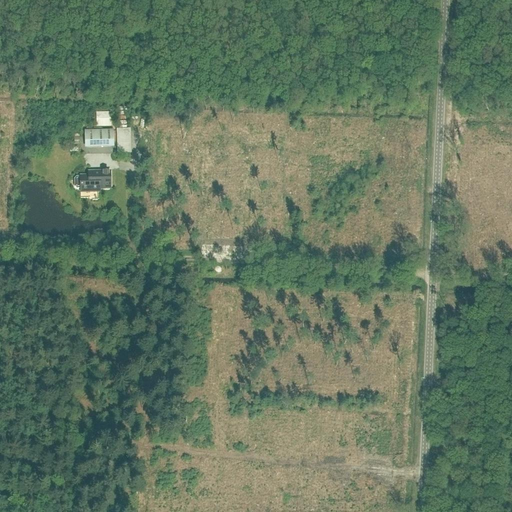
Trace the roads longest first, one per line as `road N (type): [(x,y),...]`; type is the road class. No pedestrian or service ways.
road 1 (unclassified): [(421,511),(444,0)]
road 2 (track): [(133,262),(511,279)]
